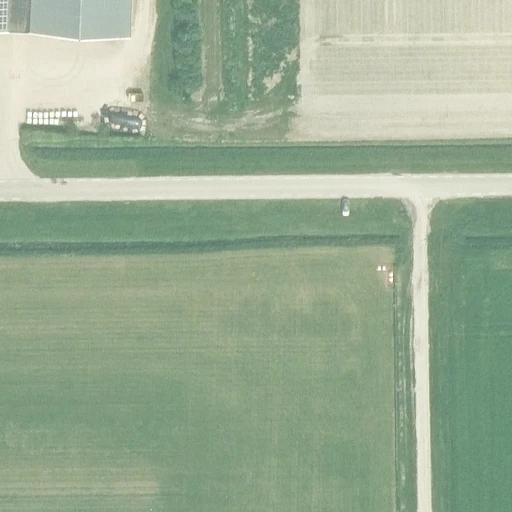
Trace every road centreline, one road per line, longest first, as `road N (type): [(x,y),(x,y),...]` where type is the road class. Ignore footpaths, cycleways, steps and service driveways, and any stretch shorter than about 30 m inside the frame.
road 1 (unclassified): [(511,185),(0,191)]
road 2 (track): [(420,186),(423,511)]
